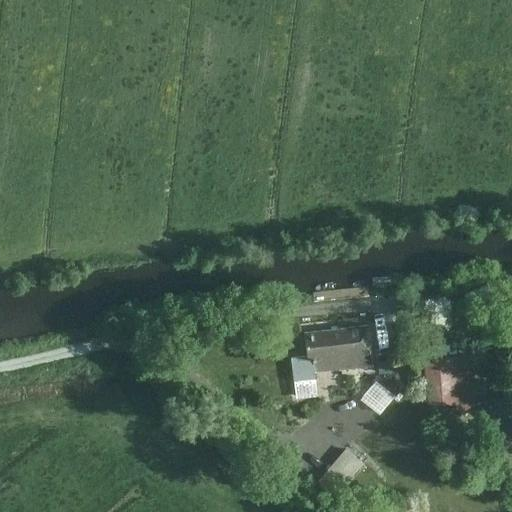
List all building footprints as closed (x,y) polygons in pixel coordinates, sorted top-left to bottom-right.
[(419,320),(422,341),(477,335),(474,313),(419,320)] [(371,329),(309,337),(311,357),(313,375),(376,367),(371,329)] [(427,408),(454,406),(456,410),(462,413),(470,411),(474,404),(470,356),(423,361),(427,408)] [(313,375),(311,357),(289,359),(292,383),(314,380),(313,375)] [(376,375),(365,397),(388,409),(399,387),(376,375)] [(314,380),(292,383),(294,401),(316,398),(314,380)] [(345,448),(316,481),(342,503),(370,470),(345,448)]
